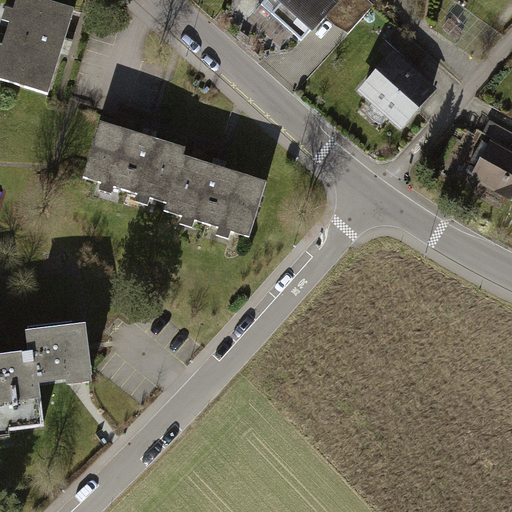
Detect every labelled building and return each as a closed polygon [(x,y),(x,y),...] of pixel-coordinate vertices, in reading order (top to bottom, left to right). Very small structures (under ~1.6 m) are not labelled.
[(0,81),(47,96),(73,11),(38,0),(18,0),(0,58),(0,81)] [(343,11),(330,0),(275,0),(265,12),(308,50),(343,11)] [(438,99),(395,59),(357,100),(400,140),(438,99)] [(511,147),(511,129),(496,125),(491,142),(511,147)] [(184,152),(100,126),(83,179),(167,205),(181,161),(184,152)] [(510,212),(511,208),(511,156),(494,146),(469,188),(510,212)] [(266,188),(181,161),(167,205),(164,215),(249,241),(266,188)] [(89,389),(82,333),(26,339),(28,360),(0,363),(0,434),(41,430),(36,387),(66,384),(67,392),(89,389)]
